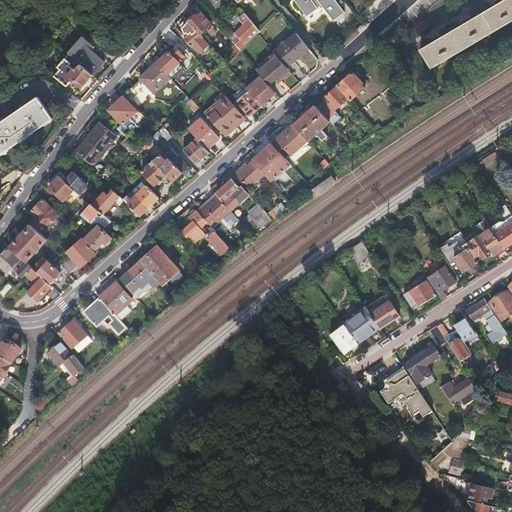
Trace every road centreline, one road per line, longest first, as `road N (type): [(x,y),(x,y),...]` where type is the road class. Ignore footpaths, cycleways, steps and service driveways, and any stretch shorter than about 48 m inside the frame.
road 1 (residential): [(0,315),(32,322),(54,315),(404,0)]
road 2 (residential): [(187,0),(101,90),(0,226)]
road 3 (residential): [(364,363),(511,269)]
